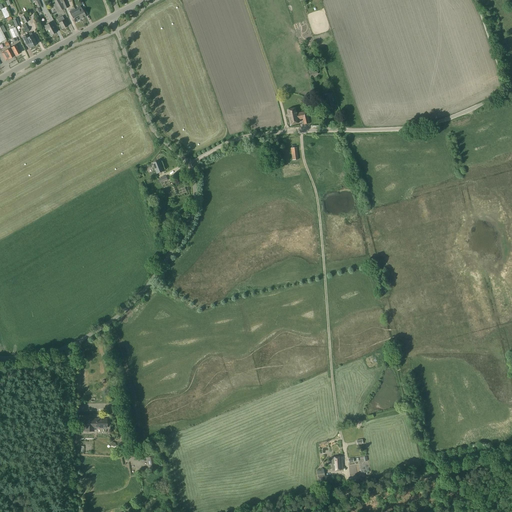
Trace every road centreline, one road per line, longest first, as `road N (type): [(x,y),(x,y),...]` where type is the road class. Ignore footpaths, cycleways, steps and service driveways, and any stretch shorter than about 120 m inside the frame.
road 1 (track): [(347,480),(318,205),(301,131)]
road 2 (unclassified): [(185,164),(263,132),(417,126),(511,89)]
road 3 (unclassified): [(0,357),(58,349),(92,332),(145,285),(193,204),(185,164)]
road 4 (track): [(511,457),(293,511)]
road 5 (unclassified): [(185,164),(151,129),(110,17)]
road 6 (tertiary): [(0,78),(110,17)]
